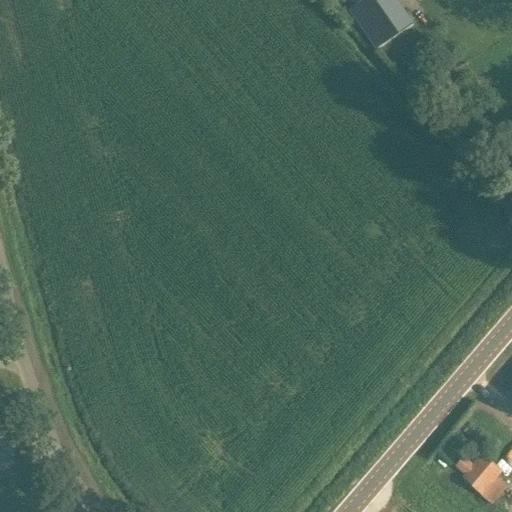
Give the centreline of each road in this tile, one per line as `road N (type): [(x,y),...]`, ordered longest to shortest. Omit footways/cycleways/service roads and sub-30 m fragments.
road 1 (unclassified): [(99,511),(65,463),(0,254)]
road 2 (unclassified): [(349,511),(511,322)]
